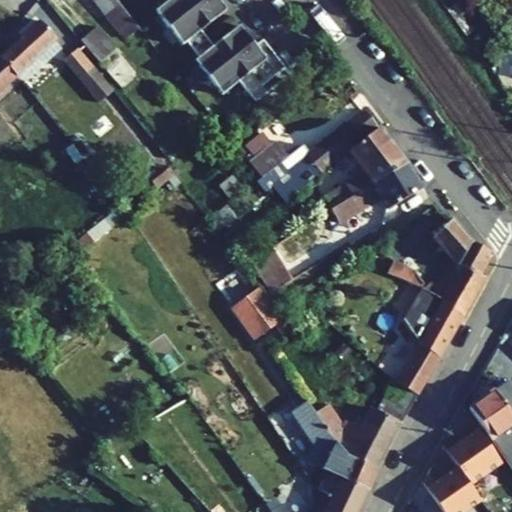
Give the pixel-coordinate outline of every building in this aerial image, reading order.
[(92,0),(125,39),(138,28),(115,0),(92,0)] [(167,0),(154,10),(182,45),(186,41),(198,57),(194,60),(221,94),(238,80),(254,101),(272,87),(267,80),(284,67),(262,39),(254,45),(238,25),(212,46),(200,30),(226,9),(218,0),(167,0)] [(56,38),(38,19),(0,55),(0,57),(16,75),(17,74),(53,41),(56,38)] [(97,27),(80,41),(99,63),(116,48),(97,27)] [(60,48),(53,41),(17,74),(24,82),(60,48)] [(112,90),(77,47),(64,59),(99,101),(112,90)] [(0,89),(16,75),(0,57),(0,89)] [(511,75),(511,66),(505,57),(490,70),(502,84),(511,75)] [(289,73),(284,67),(267,80),(272,87),(289,73)] [(277,190),(286,200),(320,173),(319,171),(376,128),(362,111),(308,152),(302,144),(287,156),(261,177),(256,181),(265,192),(275,184),(279,188),(277,190)] [(323,198),(330,209),(338,223),(380,197),(388,209),(422,188),(406,162),(405,163),(379,128),(347,152),(362,172),(322,196),(323,198)] [(254,157),(271,144),(262,133),(246,146),(254,157)] [(98,162),(79,137),(71,143),(90,168),(98,162)] [(261,177),(287,156),(275,140),(271,144),(254,157),(249,161),(261,177)] [(168,161),(160,152),(138,170),(145,180),(168,161)] [(228,199),(242,188),(232,175),(218,186),(228,199)] [(321,214),(330,209),(323,198),(314,203),(321,214)] [(235,240),(246,231),(225,205),(214,212),(224,225),(228,231),(235,240)] [(121,206),(74,243),(81,251),(128,215),(121,206)] [(218,229),(224,225),(214,212),(209,217),(218,229)] [(470,242),(451,220),(432,236),(453,260),(435,285),(430,282),(425,290),(443,300),(442,303),(463,316),(485,278),(480,275),(491,255),(488,251),(470,242)] [(372,246),(380,259),(406,242),(398,230),(372,246)] [(235,240),(228,231),(223,235),(230,244),(235,240)] [(291,280),(271,246),(250,260),(270,293),(291,280)] [(418,267),(408,255),(398,263),(406,267),(413,270),(418,267)] [(394,275),(406,267),(398,263),(392,260),(386,272),(394,275)] [(394,275),(420,288),(422,284),(418,278),(413,270),(406,267),(394,275)] [(418,278),(424,274),(418,267),(413,270),(418,278)] [(425,290),(420,288),(402,319),(418,344),(417,346),(433,368),(463,316),(442,303),(443,300),(425,290)] [(255,339),(280,321),(257,289),(232,307),(255,339)] [(304,311),(301,300),(290,302),(292,313),(304,311)] [(75,317),(81,326),(99,313),(92,304),(75,317)] [(352,351),(342,342),(333,352),(343,361),(352,351)] [(32,344),(24,351),(31,359),(39,352),(32,344)] [(417,394),(433,368),(417,346),(396,382),(417,394)] [(401,423),(417,394),(396,382),(392,379),(375,411),(370,408),(359,428),(350,423),(345,431),(328,404),(315,412),(346,457),(377,470),(401,423)] [(467,408),(511,471),(511,436),(507,430),(511,426),(511,391),(511,390),(499,398),(493,390),(467,408)] [(315,412),(306,400),(293,409),(319,446),(310,463),(325,471),(367,491),(377,470),(346,457),(315,412)] [(483,437),(478,430),(463,440),(468,447),(483,437)] [(502,465),(483,437),(468,447),(463,440),(446,452),(457,468),(462,475),(471,487),(502,465)] [(457,468),(443,477),(448,484),(462,475),(457,468)] [(357,511),(367,491),(325,471),(317,489),(319,490),(308,511),(286,511),(283,508),(276,511),(357,511)] [(471,487),(462,475),(448,484),(443,477),(426,489),(442,511),(467,511),(481,503),(471,487)] [(267,511),(269,511),(262,502),(248,511),(267,511)]
